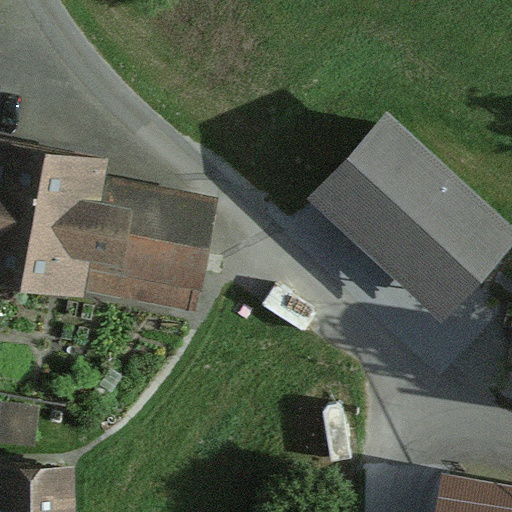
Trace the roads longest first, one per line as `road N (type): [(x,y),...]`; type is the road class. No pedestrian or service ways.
road 1 (unclassified): [(389,348),(67,56),(39,0)]
road 2 (track): [(381,511),(389,348)]
road 3 (track): [(511,430),(486,423),(389,348)]
